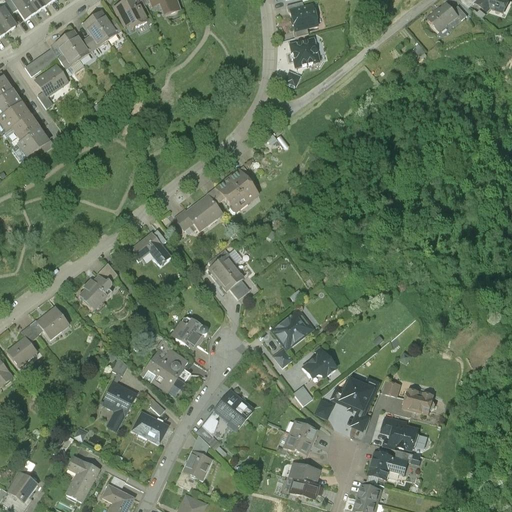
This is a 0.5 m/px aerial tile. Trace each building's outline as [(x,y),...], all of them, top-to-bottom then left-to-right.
[(12,6),(8,0),(3,0),(2,1),(12,16),(17,13),(12,6)] [(34,16),(23,0),(20,0),(12,6),(17,13),(24,23),(34,16)] [(23,0),(34,16),(44,10),(37,0),(23,0)] [(55,3),(52,0),(37,0),(44,10),(55,3)] [(129,3),(114,10),(119,21),(120,20),(123,27),(128,25),(131,32),(146,25),(140,13),(134,0),(129,3)] [(139,0),(128,0),(129,3),(134,0),(140,13),(145,10),(144,8),(139,0)] [(147,0),(150,6),(151,10),(164,5),(168,17),(180,13),(174,0),(147,0)] [(480,9),(469,0),(461,0),(457,5),(470,17),(476,11),(477,12),(480,9)] [(503,7),(495,0),(488,0),(480,9),(477,12),(488,22),(490,19),(504,25),(510,10),(503,7)] [(12,16),(2,1),(0,2),(0,9),(2,12),(7,20),(12,16)] [(302,4),(286,8),(288,15),(290,15),(290,14),(303,10),(302,4)] [(303,10),(290,14),(290,15),(295,33),(295,34),(306,31),(316,29),(311,9),(303,10)] [(453,19),(447,11),(429,26),(440,41),(459,26),(453,19)] [(2,12),(0,14),(0,30),(4,37),(14,30),(7,20),(2,12)] [(108,26),(100,15),(91,21),(107,44),(116,38),(115,36),(108,26)] [(453,19),(459,26),(463,31),(468,27),(459,15),(453,19)] [(107,44),(91,21),(82,27),(97,48),(98,50),(107,44)] [(119,32),(112,22),(108,26),(115,36),(119,32)] [(306,31),(295,34),(295,33),(293,33),(294,41),(308,37),(306,31)] [(72,34),(63,40),(79,64),(88,57),(87,55),(80,45),(72,34)] [(97,48),(90,39),(85,42),(92,52),(97,48)] [(79,64),(63,40),(54,46),(62,58),(69,68),(70,70),(79,64)] [(92,52),(85,42),(80,45),(87,55),(92,52)] [(312,43),(289,48),(295,71),(318,66),(312,43)] [(51,52),(45,55),(52,65),(57,61),(51,52)] [(52,65),(45,55),(40,59),(47,69),(52,65)] [(69,68),(62,58),(57,61),(64,71),(69,68)] [(40,59),(35,63),(41,72),(47,69),(40,59)] [(41,72),(35,63),(30,66),(36,76),(41,72)] [(30,66),(24,70),(31,80),(36,76),(30,66)] [(56,70),(35,84),(42,95),(46,100),(46,99),(50,96),(51,97),(59,91),(57,88),(64,83),(56,70)] [(299,80),(288,75),(283,86),(294,91),(299,80)] [(0,81),(0,100),(11,93),(3,81),(2,80),(0,81)] [(0,100),(0,120),(20,107),(20,106),(11,93),(0,100)] [(52,108),(46,99),(46,100),(42,95),(37,99),(46,112),(52,108)] [(113,97),(111,95),(106,99),(109,103),(116,99),(114,96),(113,97)] [(20,107),(0,120),(0,122),(8,134),(11,132),(29,120),(20,107)] [(29,120),(11,132),(20,145),(38,133),(29,120)] [(20,145),(17,147),(26,160),(47,146),(38,133),(20,145)] [(251,181),(242,170),(237,174),(246,185),(251,181)] [(237,174),(223,185),(216,191),(224,202),(230,209),(229,210),(229,212),(232,215),(234,216),(238,213),(238,210),(238,209),(254,197),(253,195),(254,192),(252,190),(249,190),(246,185),(237,174)] [(216,190),(205,198),(207,199),(214,209),(224,202),(216,191),(216,190)] [(207,199),(197,206),(199,209),(186,218),(186,219),(191,227),(198,235),(205,229),(204,227),(218,217),(220,218),(221,218),(214,209),(207,199)] [(184,214),(174,222),(182,233),(191,227),(186,219),(186,218),(184,214)] [(168,249),(160,238),(155,242),(163,253),(168,249)] [(154,240),(132,257),(141,268),(151,260),(162,274),(173,265),(163,253),(155,242),(154,240)] [(217,257),(208,264),(212,269),(221,262),(217,257)] [(212,269),(209,272),(217,282),(216,283),(220,287),(221,287),(226,293),(229,291),(240,282),(242,280),(233,268),(235,266),(228,257),(221,262),(212,269)] [(117,280),(107,269),(98,277),(109,288),(117,280)] [(99,282),(94,288),(90,284),(83,291),(85,293),(78,299),(83,304),(82,305),(90,313),(91,312),(92,313),(102,304),(103,305),(111,297),(105,291),(109,288),(98,277),(96,279),(99,282)] [(240,282),(229,291),(233,296),(244,287),(240,282)] [(244,287),(233,296),(238,302),(249,293),(244,287)] [(55,311),(47,317),(48,318),(37,326),(36,327),(42,334),(49,343),(68,328),(55,311)] [(296,325),(292,319),(295,317),(294,316),(272,333),(286,352),(309,335),(299,322),(296,325)] [(200,329),(186,319),(183,320),(182,322),(182,325),(185,327),(176,340),(192,351),(202,337),(203,337),(205,336),(206,335),(207,333),(207,332),(206,330),(205,329),(204,328),(202,328),(200,329)] [(37,326),(35,324),(29,329),(36,339),(42,334),(36,327),(37,326)] [(36,339),(29,329),(19,336),(24,342),(25,341),(29,346),(37,340),(36,339)] [(108,329),(102,335),(107,339),(112,334),(108,329)] [(117,339),(112,334),(107,339),(112,344),(117,339)] [(24,342),(7,355),(18,370),(36,356),(29,346),(25,341),(24,342)] [(187,365),(168,351),(164,357),(160,354),(149,369),(156,374),(155,375),(157,376),(151,383),(166,394),(166,393),(173,398),(190,375),(183,370),(187,365)] [(282,352),(273,359),(282,370),(291,363),(282,352)] [(323,354),(303,369),(311,381),(316,377),(321,378),(323,380),(327,377),(328,377),(334,373),(333,372),(335,370),(323,354)] [(0,366),(0,384),(3,388),(11,381),(0,366)] [(129,393),(115,385),(119,376),(117,375),(112,383),(111,383),(100,404),(98,404),(95,409),(98,411),(100,406),(114,413),(105,429),(115,434),(124,416),(125,417),(134,399),(127,395),(129,393)] [(366,385),(351,378),(350,382),(347,382),(342,393),(336,390),(332,400),(359,413),(365,416),(379,385),(368,381),(366,385)] [(400,387),(387,384),(384,395),(396,399),(400,387)] [(312,401),(302,388),(293,395),(303,408),(312,401)] [(433,400),(409,392),(403,411),(428,418),(430,413),(431,414),(434,412),(435,408),(433,405),(432,405),(433,400)] [(240,406),(228,396),(216,410),(230,420),(229,420),(231,422),(227,427),(235,434),(253,412),(242,404),(240,406)] [(156,402),(151,406),(158,416),(163,412),(156,402)] [(332,407),(321,402),(315,415),(326,420),(332,407)] [(365,416),(359,413),(358,415),(357,415),(352,427),(363,433),(368,420),(364,418),(365,416)] [(168,429),(140,414),(131,433),(158,447),(168,429)] [(406,425),(385,419),(381,434),(392,437),(390,444),(390,445),(396,447),(398,447),(398,448),(399,451),(403,452),(405,451),(406,449),(412,451),(417,435),(404,431),(406,425)] [(315,427),(303,421),(301,427),(313,432),(315,427)] [(301,427),(295,424),(289,436),(311,446),(317,434),(313,432),(301,427)] [(220,447),(204,431),(197,438),(213,454),(220,447)] [(289,436),(283,450),(293,454),(294,452),(306,458),(311,446),(289,436)] [(396,447),(390,445),(390,444),(385,442),(383,449),(394,452),(396,447)] [(77,456),(85,459),(87,452),(79,449),(77,456)] [(204,457),(192,451),(179,481),(184,483),(187,478),(202,484),(211,463),(203,459),(204,457)] [(414,458),(397,453),(394,461),(408,465),(408,466),(411,467),(414,458)] [(394,461),(375,455),(369,477),(386,482),(389,474),(404,478),(408,466),(408,465),(394,461)] [(99,471),(73,457),(68,468),(78,474),(66,496),(81,504),(99,471)] [(318,474),(293,466),(289,480),(293,481),(314,487),(318,474)] [(36,489),(20,477),(21,474),(18,473),(6,495),(0,504),(0,505),(10,511),(23,511),(30,503),(27,502),(36,489)] [(314,487),(293,481),(289,494),(314,501),(317,488),(314,487)] [(374,486),(363,483),(361,488),(373,492),(374,486)] [(127,511),(133,502),(108,488),(103,498),(114,503),(109,511),(127,511)] [(373,492),(361,488),(358,501),(377,507),(381,494),(373,492)] [(202,511),(205,508),(185,499),(179,511),(202,511)] [(375,511),(377,507),(358,501),(354,511),(375,511)]
